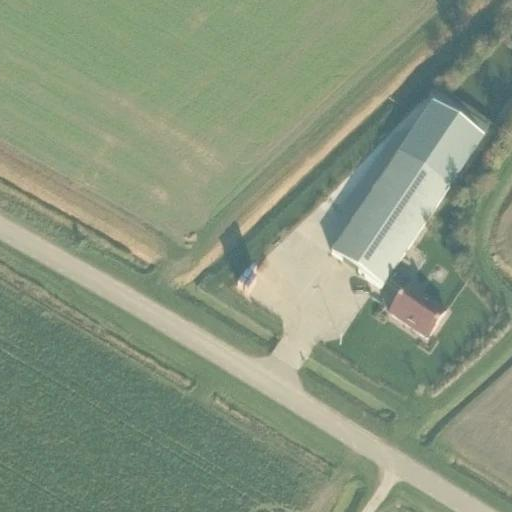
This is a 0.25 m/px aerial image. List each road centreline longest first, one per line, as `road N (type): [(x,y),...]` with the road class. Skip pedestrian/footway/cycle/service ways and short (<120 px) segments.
road 1 (tertiary): [(473,511),(0,230)]
road 2 (track): [(385,458),(511,343)]
road 3 (track): [(511,302),(487,277),(479,248),(485,214),(511,166)]
